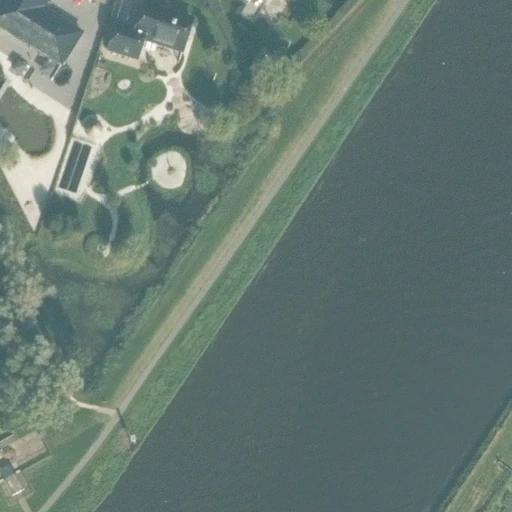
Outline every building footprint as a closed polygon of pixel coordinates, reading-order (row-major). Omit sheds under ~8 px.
[(0,30),(60,69),(81,36),(41,11),(47,0),(1,0),(0,3),(0,30)] [(238,0),(247,5),(239,18),(249,24),(263,0),(238,0)] [(181,53),(191,23),(141,7),(133,32),(115,26),(106,53),(136,62),(143,41),(181,53)] [(102,88),(104,80),(93,77),(90,84),(102,88)] [(86,139),(92,141),(98,138),(100,131),(97,125),(91,123),(85,126),(83,133),(86,139)] [(3,483),(11,498),(22,492),(14,477),(3,483)]
